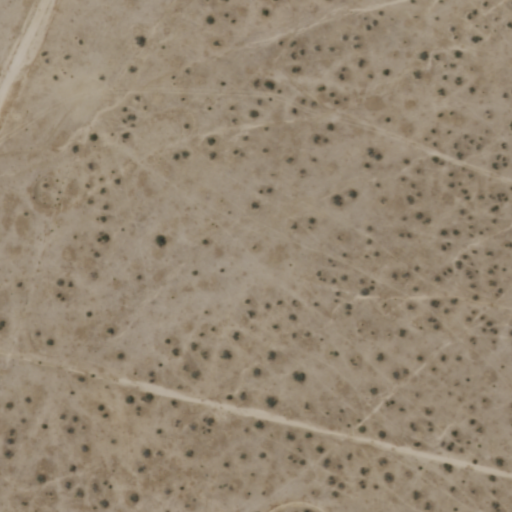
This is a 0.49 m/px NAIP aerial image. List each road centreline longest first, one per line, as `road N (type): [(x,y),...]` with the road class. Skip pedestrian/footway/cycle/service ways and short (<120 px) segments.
road 1 (track): [(0,344),(44,354),(77,378),(511,478)]
road 2 (track): [(0,127),(51,0)]
